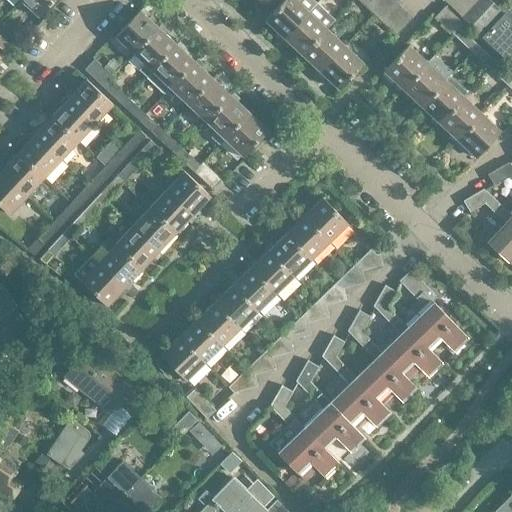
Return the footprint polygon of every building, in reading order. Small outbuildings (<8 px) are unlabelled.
[(52,0),(19,0),(38,17),(52,0)] [(283,0),(264,21),(282,38),(308,11),(315,3),(311,0),(283,0)] [(356,0),(365,8),(373,0),(356,0)] [(393,0),(373,0),(365,8),(379,21),(396,2),(393,0)] [(443,0),(474,29),(492,11),(480,0),(443,0)] [(379,21),(394,35),(412,17),(396,2),(379,21)] [(315,3),(282,38),(300,55),(326,28),(333,20),(315,3)] [(511,4),(482,36),(506,59),(511,52),(511,4)] [(434,17),(454,35),(459,28),(454,24),(459,19),(444,6),(434,17)] [(114,37),(132,54),(158,27),(139,10),(114,37)] [(132,54),(150,71),(176,44),(158,27),(132,54)] [(326,28),(300,55),(319,72),(344,45),(326,28)] [(454,35),(472,52),(478,46),(459,28),(454,35)] [(8,44),(0,36),(0,48),(2,51),(8,44)] [(161,96),(169,88),(194,61),(176,44),(150,71),(143,79),(161,96)] [(344,45),(319,72),(338,90),(363,63),(344,45)] [(383,72),(402,90),(427,63),(408,45),(383,72)] [(472,52),(490,69),(496,63),(478,46),(472,52)] [(402,90),(420,107),(448,76),(451,73),(433,56),(427,63),(402,90)] [(103,86),(109,80),(112,77),(93,60),(85,70),(103,86)] [(169,88),(187,105),(212,78),(194,61),(169,88)] [(490,69),(507,84),(511,78),(511,77),(496,63),(490,69)] [(466,93),(448,76),(420,107),(438,124),(463,96),(466,93)] [(187,105),(205,122),(230,95),(212,78),(187,105)] [(85,79),(68,98),(94,123),(112,105),(85,79)] [(121,103),(127,97),(109,80),(103,86),(121,103)] [(205,122),(223,139),(248,112),(230,95),(205,122)] [(438,124),(456,141),(481,113),(463,96),(438,124)] [(121,103),(139,120),(145,114),(127,97),(121,103)] [(68,98),(51,116),(78,141),(94,123),(68,98)] [(248,112),(223,139),(242,156),(267,129),(248,112)] [(481,113),(456,141),(474,158),(500,131),(481,113)] [(139,120),(157,137),(163,131),(145,114),(139,120)] [(51,116),(34,134),(61,159),(78,141),(51,116)] [(138,130),(121,148),(127,154),(144,136),(138,130)] [(157,137),(175,154),(181,147),(163,131),(157,137)] [(34,134),(17,152),(44,177),(61,159),(34,134)] [(149,141),(132,159),(138,164),(155,146),(149,141)] [(175,154),(193,171),(199,164),(181,147),(175,154)] [(121,149),(104,167),(110,172),(127,154),(121,148),(121,149)] [(17,152),(0,170),(27,195),(44,177),(17,152)] [(132,159),(116,177),(121,182),(138,164),(132,159)] [(199,164),(193,171),(212,188),(221,179),(202,162),(200,165),(199,164)] [(511,181),(511,214),(511,215),(511,216),(511,166),(508,162),(486,175),(491,183),(493,186),(508,177),(511,181)] [(104,167),(88,185),(93,190),(110,172),(104,167)] [(27,195),(0,170),(0,204),(10,214),(27,195)] [(182,171),(165,189),(192,214),(209,195),(182,171)] [(116,177),(99,195),(104,200),(106,199),(121,182),(116,177)] [(88,185),(71,203),(76,208),(93,190),(88,185)] [(165,189),(148,207),(175,232),(192,214),(165,189)] [(511,216),(511,215),(482,189),(462,201),(469,212),(483,203),(504,223),(486,242),(507,263),(511,257),(511,216)] [(99,195),(82,213),(88,218),(104,200),(99,195)] [(320,198),(302,216),(328,242),(346,224),(320,198)] [(71,203),(54,220),(60,226),(76,208),(71,203)] [(148,207),(132,225),(158,250),(175,232),(148,207)] [(82,213),(65,231),(71,236),(88,218),(82,213)] [(302,216),(285,233),(310,259),(328,242),(302,216)] [(60,226),(54,220),(37,239),(42,244),(60,226)] [(132,225),(115,243),(141,268),(158,250),(132,225)] [(71,236),(65,231),(48,249),(54,255),(71,236)] [(285,233),(267,250),(292,276),(310,259),(285,233)] [(115,243),(98,261),(124,285),(141,268),(115,243)] [(357,272),(361,271),(382,264),(379,254),(375,255),(369,249),(352,266),(357,272)] [(267,250),(249,267),(274,293),(292,276),(267,250)] [(124,285),(98,261),(89,253),(72,271),(107,304),(124,285)] [(340,289),(343,288),(364,282),(361,271),(357,272),(352,266),(334,283),(340,289)] [(249,267),(232,284),(257,310),(274,293),(249,267)] [(426,309),(407,327),(427,348),(439,337),(454,352),(468,338),(429,298),(434,294),(410,269),(398,280),(400,282),(426,309)] [(0,348),(29,329),(22,318),(15,307),(16,307),(0,282),(0,348)] [(321,306),(325,305),(346,298),(343,288),(340,289),(334,283),(316,301),(321,306)] [(232,284),(214,301),(239,327),(257,310),(232,284)] [(400,333),(381,352),(416,388),(417,388),(408,379),(420,369),(428,377),(442,363),(427,348),(407,327),(387,306),(396,291),(385,285),(372,306),(400,333)] [(17,305),(31,325),(45,314),(31,295),(17,305)] [(214,301),(196,319),(222,345),(239,327),(214,301)] [(316,301),(299,318),(304,323),(308,322),(329,316),(325,305),(321,306),(316,301)] [(374,359),(355,377),(382,405),(394,394),(402,402),(416,388),(381,352),(361,331),(370,317),(367,315),(358,310),(346,331),(374,359)] [(311,333),(308,322),(304,323),(299,318),(281,335),(286,340),(291,339),(311,333)] [(196,319),(179,336),(204,362),(222,345),(196,319)] [(269,357),(273,356),(294,350),(291,339),(286,340),(281,335),(264,352),(269,357)] [(348,384),(329,402),(365,438),(357,429),(368,418),(376,427),(390,413),(382,405),(355,377),(335,357),(344,341),(341,339),(333,335),(321,356),(348,384)] [(204,362),(179,336),(160,353),(161,354),(152,364),(164,375),(173,366),(186,379),(204,362)] [(114,401),(134,417),(154,395),(140,384),(136,390),(86,350),(66,375),(107,409),(114,401)] [(251,375),(255,374),(276,367),(273,356),(269,357),(264,352),(245,369),(251,375)] [(323,409),(304,427),(339,463),(324,448),(336,437),(351,452),(365,438),(329,402),(309,381),(318,367),(307,360),(295,380),(323,409)] [(234,392),(258,384),(255,374),(251,375),(245,369),(228,386),(234,392)] [(339,463),(304,427),(284,407),(293,392),(290,390),(282,385),(270,406),(287,424),(268,443),(277,452),(304,480),(316,469),(325,477),(339,463)] [(186,397),(206,418),(215,409),(194,389),(186,397)] [(195,419),(184,431),(210,457),(221,445),(195,419)] [(0,488),(12,497),(19,486),(9,479),(19,464),(4,454),(18,431),(1,420),(0,421),(0,488)] [(48,455),(70,470),(91,441),(90,441),(93,437),(92,432),(77,421),(72,427),(70,425),(48,455)] [(80,503),(89,511),(108,511),(140,479),(121,461),(92,491),(85,485),(71,500),(77,507),(80,503)] [(199,511),(292,511),(293,511),(279,497),(270,506),(267,503),(277,493),(259,476),(249,486),(237,474),(217,495),(208,487),(200,496),(208,503),(199,511)] [(140,479),(108,511),(144,511),(159,496),(140,479)] [(511,511),(511,495),(500,507),(502,508),(497,511),(511,511)]
